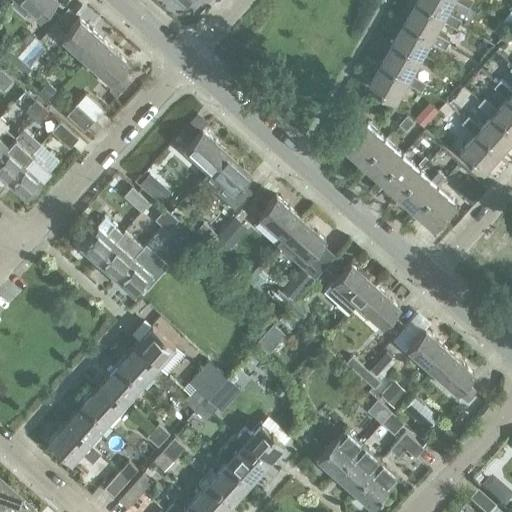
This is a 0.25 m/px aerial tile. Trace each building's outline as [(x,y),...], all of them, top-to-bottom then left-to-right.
[(53,0),(22,0),(40,15),(53,0)] [(421,0),(416,0),(406,19),(449,43),(451,40),(436,31),(443,19),(458,27),(456,30),(466,35),(470,28),(421,0)] [(469,0),(421,0),(470,28),(471,25),(462,20),(462,19),(448,11),(453,0),(459,0),(470,6),(472,1),(469,0)] [(61,35),(86,57),(103,38),(79,16),(61,35)] [(406,19),(394,40),(437,64),(439,60),(424,52),(431,39),(446,48),(449,43),(406,19)] [(509,26),(502,19),(494,27),(501,34),(509,26)] [(7,56),(16,65),(22,58),(22,57),(39,38),(30,30),(7,56)] [(495,43),(488,38),(483,36),(481,39),(492,46),(495,43)] [(128,60),(103,38),(86,57),(120,88),(129,78),(120,70),(128,60)] [(394,40),(382,60),(425,85),(427,81),(412,73),(420,60),(434,68),(437,64),(394,40)] [(382,60),(370,82),(398,98),(407,82),(422,90),(425,85),(382,60)] [(511,65),(510,68),(511,69),(511,88),(501,79),(498,82),(511,94),(511,65)] [(0,86),(3,89),(13,78),(7,72),(0,79),(0,86)] [(47,82),(41,89),(48,96),(55,89),(47,82)] [(511,94),(498,82),(494,86),(507,97),(497,108),(485,97),(482,100),(511,126),(511,94)] [(86,91),(76,102),(66,113),(84,129),(94,118),(104,108),(86,91)] [(32,115),(42,104),(35,98),(25,109),(32,115)] [(430,99),(418,114),(426,120),(438,106),(430,99)] [(511,139),(511,126),(482,100),(478,104),(491,115),(481,126),(469,115),(466,118),(502,150),(511,139)] [(39,121),(49,110),(42,104),(32,115),(39,121)] [(502,150),(466,118),(462,122),(474,133),(461,147),(486,169),(502,150)] [(70,145),(78,136),(60,120),(52,129),(70,145)] [(345,145),(363,161),(386,136),(368,120),(345,145)] [(183,127),(175,136),(209,167),(226,148),(201,126),(193,135),(183,127)] [(0,134),(0,151),(14,136),(5,128),(0,134)] [(15,134),(14,136),(0,151),(0,170),(8,178),(33,150),(15,134)] [(381,177),(404,152),(391,140),(386,136),(363,161),(381,177)] [(407,148),(415,140),(410,136),(402,144),(407,148)] [(226,148),(209,167),(233,189),(228,195),(238,203),(252,187),(243,179),(251,170),(226,148)] [(33,150),(8,178),(27,194),(51,166),(33,150)] [(404,152),(381,177),(399,193),(421,168),(404,152)] [(421,168),(399,193),(416,209),(439,184),(447,176),(439,169),(432,177),(421,168)] [(151,171),(145,177),(153,184),(159,178),(151,171)] [(469,176),(457,189),(471,202),(483,189),(469,176)] [(150,200),(132,184),(124,194),(142,210),(150,200)] [(439,184),(416,209),(435,225),(457,200),(439,184)] [(276,192),(259,211),(283,233),(300,214),(276,192)] [(162,224),(172,212),(165,207),(155,218),(162,224)] [(168,230),(178,218),(172,212),(162,224),(168,230)] [(283,233),(276,242),(314,275),(335,252),(322,241),(326,237),(300,214),(283,233)] [(81,243),(99,259),(117,239),(116,238),(123,231),(105,215),(81,243)] [(90,219),(82,228),(88,233),(96,224),(90,219)] [(204,220),(198,228),(193,232),(196,234),(200,230),(225,253),(232,246),(204,220)] [(126,229),(117,239),(99,259),(117,275),(143,244),(126,229)] [(145,243),(144,245),(140,249),(117,275),(134,291),(143,281),(148,285),(168,263),(145,243)] [(358,300),(375,281),(350,259),(342,268),(330,258),(321,268),(333,278),(324,288),(338,300),(349,310),(358,300)] [(296,295),(306,280),(294,272),(284,287),(296,295)] [(400,303),(375,281),(358,300),(359,301),(383,322),(400,303)] [(300,320),(306,313),(278,287),(272,294),(300,320)] [(275,319),(261,335),(271,345),(286,329),(275,319)] [(152,322),(135,342),(157,362),(175,343),(152,322)] [(425,326),(417,334),(405,323),(395,334),(432,367),(449,348),(425,326)] [(157,362),(135,342),(118,361),(140,382),(150,371),(156,376),(163,368),(157,363),(157,362)] [(474,370),(449,348),(432,367),(467,398),(475,389),(465,380),(474,370)] [(396,360),(393,357),(394,356),(386,349),(370,368),(377,374),(378,373),(381,376),(396,360)] [(374,386),(381,379),(352,354),(346,361),(374,386)] [(195,385),(190,392),(201,402),(226,374),(209,358),(189,380),(195,385)] [(140,382),(118,361),(100,380),(127,405),(134,397),(129,394),(140,382)] [(226,374),(201,402),(212,411),(217,405),(222,409),(242,388),(226,374)] [(396,406),(409,391),(395,379),(382,394),(396,406)] [(127,405),(100,380),(83,400),(106,420),(116,409),(120,413),(127,405)] [(184,399),(195,409),(201,402),(190,392),(184,399)] [(427,423),(438,408),(417,392),(406,406),(427,423)] [(382,421),(392,410),(378,397),(368,408),(382,421)] [(106,420),(83,400),(66,419),(94,444),(101,435),(96,431),(106,420)] [(206,418),(212,411),(201,402),(195,409),(206,418)] [(404,421),(400,417),(392,410),(382,421),(394,432),(404,421)] [(94,444),(66,419),(48,439),(71,459),(79,450),(92,461),(101,451),(94,444)] [(261,420),(251,432),(245,426),(237,435),(243,441),(243,440),(266,460),(284,441),(261,420)] [(164,438),(170,431),(159,421),(153,428),(164,438)] [(318,455),(336,472),(362,443),(344,427),(318,455)] [(164,438),(153,428),(147,435),(158,444),(164,438)] [(406,447),(416,455),(424,446),(406,430),(390,447),(398,455),(404,448),(405,449),(406,447)] [(169,442),(180,452),(185,446),(175,436),(169,442)] [(243,441),(226,459),(249,480),(266,460),(243,440),(243,441)] [(169,442),(153,460),(164,470),(174,459),(180,452),(169,442)] [(362,443),(336,472),(354,487),(379,459),(362,443)] [(130,476),(138,467),(129,459),(120,468),(130,476)] [(226,459),(215,471),(211,467),(205,474),(232,499),(249,480),(226,459)] [(379,459),(354,487),(372,504),(398,476),(379,459)] [(130,476),(120,468),(104,486),(114,494),(130,476)] [(152,479),(143,471),(135,480),(144,489),(152,479)] [(511,484),(495,471),(483,487),(507,506),(511,499),(511,484)] [(220,511),(232,499),(205,474),(198,482),(202,485),(192,497),(208,511),(220,511)] [(144,489),(135,480),(119,498),(128,506),(144,489)] [(30,511),(0,485),(0,511),(30,511)] [(478,511),(494,511),(496,510),(478,494),(469,504),(478,511)] [(208,511),(192,497),(182,508),(173,499),(165,508),(169,511),(208,511)]
